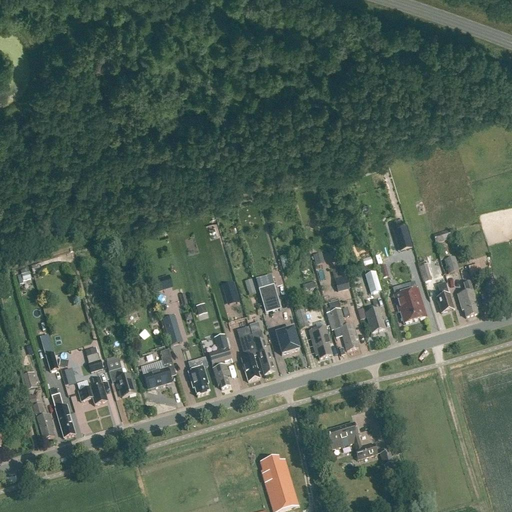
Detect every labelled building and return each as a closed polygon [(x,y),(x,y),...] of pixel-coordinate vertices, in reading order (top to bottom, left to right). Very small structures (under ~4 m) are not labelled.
[(367,165),(370,172),(385,167),(382,160),(367,165)] [(367,166),(360,168),(361,171),(362,174),(369,172),(368,169),(367,166)] [(361,171),(360,168),(348,172),(350,179),(363,175),(361,171)] [(317,205),(314,213),(320,215),(323,208),(317,205)] [(228,206),(218,209),(220,215),(230,213),(228,206)] [(404,222),(391,226),(396,244),(409,240),(404,222)] [(455,230),(433,236),(435,245),(457,239),(455,230)] [(315,265),(323,263),(321,255),(313,257),(315,265)] [(448,276),(458,273),(454,260),(444,263),(448,276)] [(425,284),(431,283),(426,264),(419,266),(425,284)] [(478,266),(468,270),(473,284),(483,281),(478,266)] [(385,267),(378,269),(382,281),(389,279),(385,267)] [(29,274),(21,277),(23,283),(31,281),(29,274)] [(365,277),(370,296),(381,293),(375,274),(365,277)] [(346,278),(334,281),(337,295),(349,292),(346,278)] [(478,309),(470,284),(464,286),(466,295),(457,298),(462,314),(463,313),(465,320),(478,317),(476,310),(478,309)] [(106,295),(112,293),(110,285),(104,287),(106,295)] [(449,297),(445,286),(437,288),(441,299),(437,300),(437,302),(436,303),(439,307),(441,315),(453,312),(449,297)] [(274,287),(259,291),(265,314),(280,310),(274,287)] [(403,326),(426,319),(418,291),(393,298),(399,315),(400,315),(403,326)] [(204,306),(196,308),(199,318),(207,316),(204,306)] [(377,312),(375,308),(369,310),(370,314),(365,316),(371,336),(385,332),(379,312),(377,312)] [(300,333),(309,330),(303,311),(295,313),(300,333)] [(326,316),(329,325),(332,323),(335,332),(340,330),(347,354),(358,350),(355,342),(357,342),(354,331),(352,332),(351,327),(345,329),(340,312),(338,312),(326,316)] [(183,345),(175,318),(162,321),(170,348),(183,345)] [(330,347),(325,329),(309,334),(316,359),(318,358),(319,362),(332,358),(328,347),(330,347)] [(292,332),(276,337),(282,357),(298,352),(292,332)] [(267,356),(261,333),(251,336),(264,378),(274,375),(271,364),(272,364),(270,358),(269,356),(267,356)] [(214,340),(218,354),(208,357),(213,372),(212,372),(217,387),(219,386),(221,392),(229,390),(226,379),(228,378),(225,368),(224,364),(231,362),(232,366),(228,351),(224,337),(214,340)] [(240,340),(243,351),(246,361),(241,362),(243,367),(242,369),(243,371),(244,372),(248,384),(259,381),(253,359),(257,358),(254,348),(251,337),(240,340)] [(176,378),(168,352),(160,355),(164,367),(163,367),(164,372),(143,378),(148,393),(172,386),(170,380),(176,378)] [(98,355),(86,359),(88,366),(91,375),(103,372),(98,355)] [(58,372),(54,356),(46,358),(50,374),(58,372)] [(119,362),(106,366),(109,374),(112,385),(117,383),(122,400),(136,396),(131,377),(124,379),(121,370),(119,362)] [(208,387),(203,370),(188,375),(193,391),(195,391),(197,399),(209,396),(206,388),(208,387)] [(37,390),(36,385),(33,375),(23,378),(27,393),(37,390)] [(95,390),(90,392),(90,391),(79,394),(81,404),(92,401),(94,408),(107,404),(102,388),(99,380),(93,382),(95,390)] [(35,397),(28,399),(30,407),(37,405),(35,397)] [(58,397),(51,399),(63,441),(75,438),(66,409),(63,410),(59,397),(58,397)] [(36,418),(44,416),(41,406),(32,409),(35,418),(36,418)] [(49,417),(36,421),(43,442),(54,439),(50,426),(52,426),(49,417)] [(361,450),(354,426),(326,434),(331,452),(353,446),(355,452),(354,452),(357,463),(377,457),(374,446),(361,450)] [(394,465),(391,453),(380,456),(383,468),(384,468),(394,465)] [(279,464),(278,460),(260,465),(263,476),(262,477),(264,486),(265,486),(272,511),(286,511),(298,508),(284,462),(279,464)] [(328,466),(320,468),(323,476),(330,473),(328,466)]
